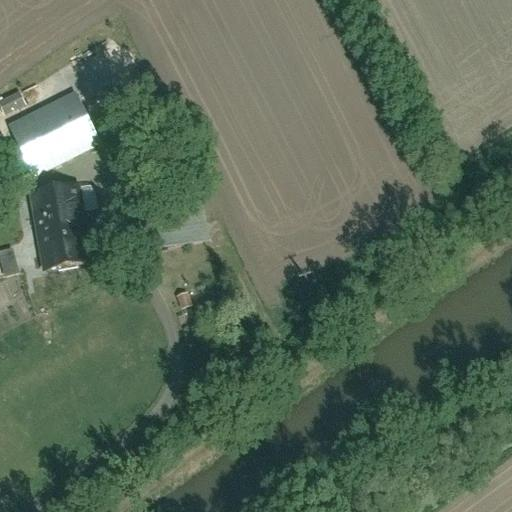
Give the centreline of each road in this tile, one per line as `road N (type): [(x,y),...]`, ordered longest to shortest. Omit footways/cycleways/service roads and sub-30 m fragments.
road 1 (residential): [(37,511),(168,405),(179,345),(146,274)]
road 2 (unclassified): [(511,392),(348,511)]
